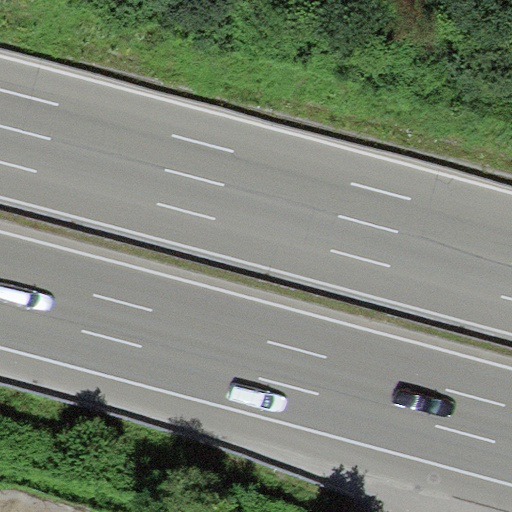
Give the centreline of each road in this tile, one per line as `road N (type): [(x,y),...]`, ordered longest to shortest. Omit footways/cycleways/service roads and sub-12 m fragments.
road 1 (motorway): [(511,264),(0,126)]
road 2 (motorway): [(0,290),(511,426)]
